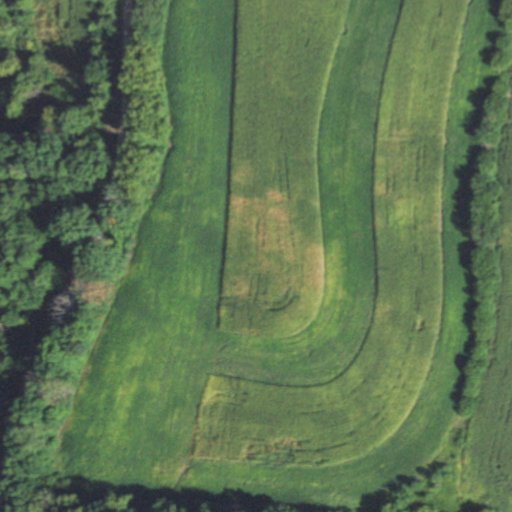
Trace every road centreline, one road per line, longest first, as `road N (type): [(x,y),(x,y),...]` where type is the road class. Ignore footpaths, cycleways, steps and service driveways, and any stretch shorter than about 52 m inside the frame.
road 1 (residential): [(2,511),(11,455),(119,152)]
road 2 (residential): [(119,152),(128,0)]
